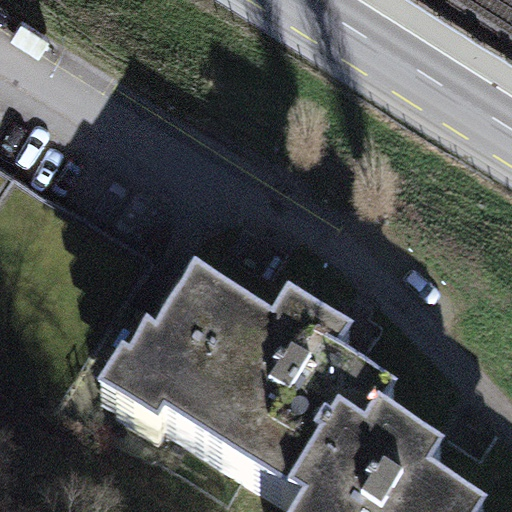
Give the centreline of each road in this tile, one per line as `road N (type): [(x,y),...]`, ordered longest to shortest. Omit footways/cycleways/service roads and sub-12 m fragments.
road 1 (residential): [(344,265),(0,50)]
road 2 (primary): [(287,0),(511,145)]
